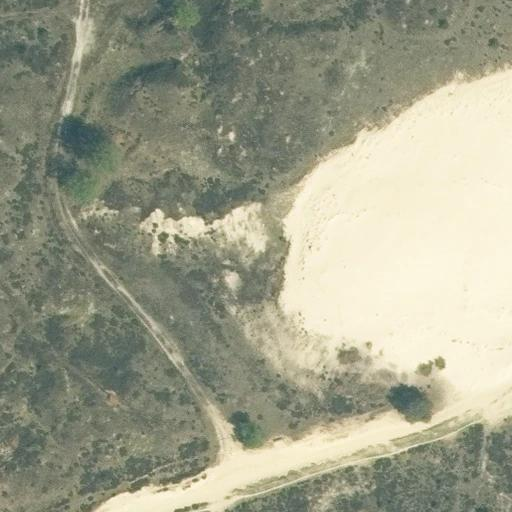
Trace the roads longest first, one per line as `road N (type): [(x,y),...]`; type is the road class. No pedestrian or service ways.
road 1 (track): [(79,0),(54,190),(75,234),(209,413),(243,478)]
road 2 (track): [(511,380),(147,511)]
